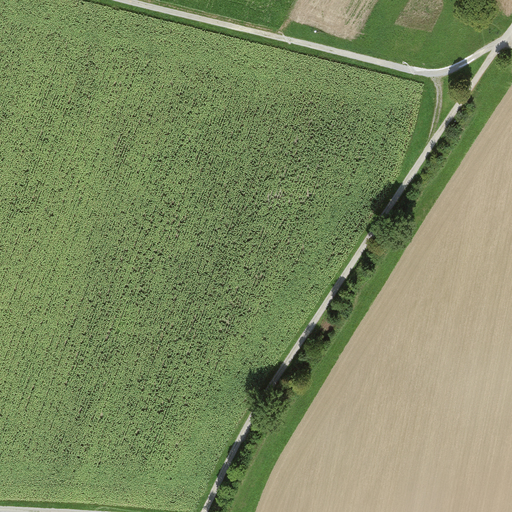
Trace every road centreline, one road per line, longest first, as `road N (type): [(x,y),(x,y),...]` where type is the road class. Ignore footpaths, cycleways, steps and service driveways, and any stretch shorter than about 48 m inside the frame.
road 1 (track): [(210,511),(275,388),(511,30)]
road 2 (track): [(121,0),(432,74),(511,41)]
